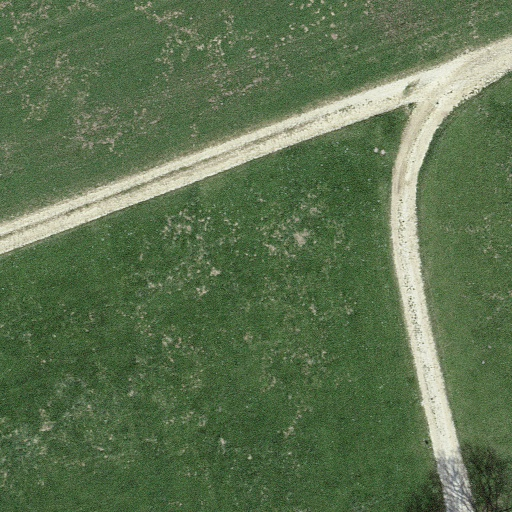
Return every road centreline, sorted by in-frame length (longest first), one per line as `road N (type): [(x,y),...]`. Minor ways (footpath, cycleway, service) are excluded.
road 1 (track): [(0,255),(461,78)]
road 2 (track): [(463,511),(399,208),(461,78)]
